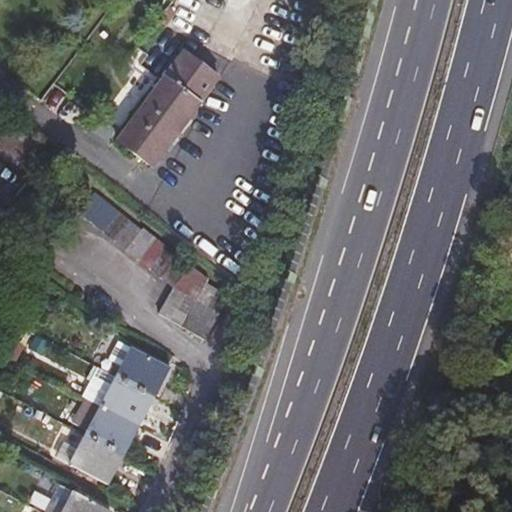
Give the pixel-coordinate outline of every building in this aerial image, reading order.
[(219,84),(186,60),(119,146),(153,172),(219,84)] [(0,119),(0,159),(28,183),(48,159),(0,119)] [(193,270),(182,262),(145,233),(143,236),(95,199),(79,220),(163,285),(174,294),(159,320),(203,347),(229,306),(231,301),(207,288),(210,283),(193,270)] [(12,321),(23,327),(31,312),(20,306),(12,321)] [(22,329),(10,322),(2,337),(14,343),(22,329)] [(0,353),(3,355),(17,363),(21,354),(0,342),(0,353)] [(68,465),(67,466),(105,487),(167,370),(131,351),(115,379),(108,392),(94,385),(85,401),(83,400),(70,424),(86,432),(75,451),(68,465)] [(511,355),(507,352),(492,378),(474,367),(457,402),(511,431),(511,355)] [(108,392),(115,379),(102,372),(94,385),(108,392)] [(55,458),(68,465),(75,451),(62,444),(55,458)] [(99,511),(72,497),(65,508),(50,501),(44,511),(99,511)]
